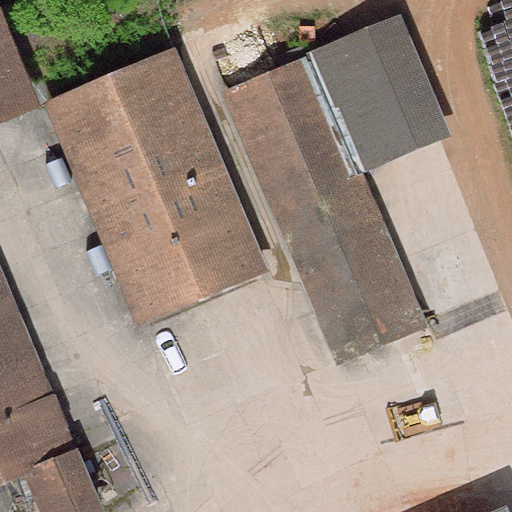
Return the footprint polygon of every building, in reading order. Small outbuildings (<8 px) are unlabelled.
[(0,297),(15,291),(0,253),(0,125),(45,107),(4,5),(0,6),(0,297)] [(399,13),(305,53),(356,173),(366,169),(450,133),(399,13)] [(176,46),(44,101),(137,325),(269,271),(176,46)] [(289,64),(223,92),(337,366),(432,326),(366,169),(356,173),(305,53),(303,46),(285,53),(289,64)] [(106,511),(15,291),(0,297),(0,479),(19,471),(55,456),(78,511),(106,511)] [(78,511),(55,456),(19,471),(36,511),(78,511)] [(511,511),(505,499),(474,511),(511,511)]
